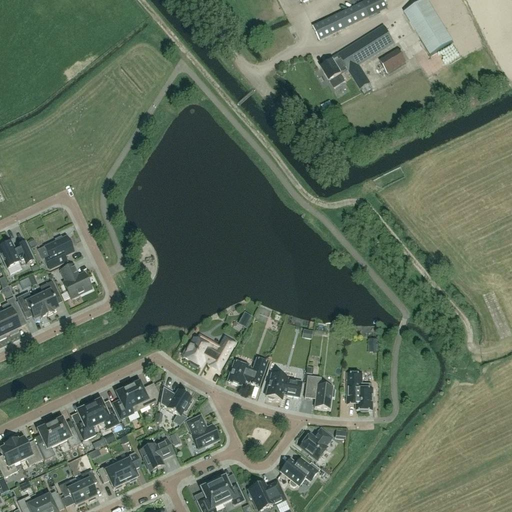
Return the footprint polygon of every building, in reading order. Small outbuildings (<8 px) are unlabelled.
[(381,0),(371,0),(362,4),(312,28),(319,42),(368,19),(386,10),(383,3),(381,0)] [(452,43),(426,1),(404,14),(430,57),(452,43)] [(332,62),(320,69),(329,83),(330,82),(334,89),(344,83),(345,83),(340,76),(347,71),(360,91),(360,90),(369,85),(370,85),(359,67),(394,45),(383,27),(337,56),(338,56),(331,60),(332,62)] [(398,51),(379,62),(387,76),(406,64),(398,51)] [(66,264),(63,258),(73,253),(65,238),(61,240),(60,238),(55,241),(55,243),(44,248),(48,258),(43,260),(49,272),(66,264)] [(24,265),(25,266),(33,262),(24,244),(16,248),(17,249),(13,250),(10,244),(0,248),(0,257),(6,270),(19,264),(20,267),(24,265)] [(63,285),(70,300),(71,299),(73,300),(78,298),(78,296),(90,290),(88,286),(89,284),(87,280),(85,279),(83,275),(77,278),(76,275),(72,266),(60,272),(65,283),(63,285)] [(36,296),(35,296),(46,318),(52,315),(51,313),(57,310),(53,303),(54,301),(59,299),(51,283),(39,288),(43,296),(37,298),(36,296)] [(57,290),(61,299),(67,297),(63,288),(57,290)] [(46,318),(35,296),(30,298),(28,294),(15,300),(23,315),(28,313),(29,314),(33,322),(39,319),(40,321),(46,318)] [(0,315),(0,322),(7,336),(9,335),(10,337),(17,333),(17,332),(19,330),(14,319),(21,316),(13,299),(5,302),(7,305),(1,308),(4,314),(0,315)] [(203,362),(209,365),(208,366),(218,372),(234,344),(224,339),(217,351),(206,344),(205,347),(192,340),(188,349),(186,348),(181,356),(183,357),(182,359),(190,363),(189,365),(197,369),(198,367),(200,369),(203,362)] [(248,383),(247,384),(257,388),(266,364),(256,360),(252,371),(248,370),(249,369),(234,364),(227,383),(242,389),(244,382),(248,383)] [(280,378),(280,376),(279,374),(275,373),(273,374),(272,376),(271,376),(265,398),(266,398),(267,400),(272,401),(273,400),(280,402),(282,395),(285,396),(285,397),(298,399),(301,383),(286,381),(286,380),(280,378)] [(347,375),(347,394),(347,406),(356,406),(356,412),(359,412),(361,414),(366,414),(368,412),(372,412),(372,391),(371,391),(371,387),(370,385),(361,385),(361,376),(347,375)] [(320,379),(306,378),(303,399),(310,400),(311,399),(315,400),(313,409),(329,411),(330,399),(333,399),(334,391),(331,391),(332,389),(319,387),(320,379)] [(127,389),(138,412),(156,404),(157,395),(152,385),(142,390),(138,383),(136,384),(135,383),(128,386),(129,388),(127,389)] [(138,412),(127,389),(124,390),(123,388),(116,392),(117,393),(115,394),(118,402),(112,405),(120,421),(138,412)] [(183,412),(184,413),(189,407),(187,405),(190,400),(177,391),(173,398),(171,396),(172,395),(162,389),(159,405),(166,409),(166,410),(179,418),(183,412)] [(90,406),(88,407),(97,427),(100,425),(104,427),(106,431),(118,425),(111,409),(106,412),(104,411),(99,402),(97,403),(96,401),(89,405),(90,406)] [(97,427),(88,407),(86,408),(85,407),(77,410),(78,412),(76,413),(80,422),(79,424),(75,426),(82,443),(94,437),(92,433),(94,428),(97,427)] [(211,428),(205,431),(199,418),(187,424),(192,437),(191,438),(197,450),(203,447),(204,449),(211,445),(211,444),(217,441),(211,428)] [(49,426),(58,446),(66,442),(70,450),(80,445),(73,428),(67,431),(61,420),(59,421),(59,419),(52,422),(53,424),(49,426)] [(58,446),(49,426),(45,428),(44,426),(37,429),(38,431),(36,432),(41,443),(36,446),(44,462),(54,457),(50,449),(58,446)] [(299,448),(316,462),(326,450),(323,448),(330,440),(320,431),(315,438),(316,438),(314,440),(308,436),(299,448)] [(173,433),(167,435),(171,447),(177,445),(173,433)] [(108,448),(119,444),(116,437),(105,442),(108,448)] [(16,441),(10,444),(19,463),(24,461),(25,461),(28,468),(42,461),(35,447),(27,450),(22,440),(17,443),(16,441)] [(162,458),(163,460),(172,455),(166,442),(153,448),(153,447),(140,453),(149,473),(150,472),(151,473),(156,471),(155,470),(162,467),(159,460),(162,458)] [(19,463),(10,444),(4,447),(4,449),(0,450),(0,453),(4,461),(0,463),(0,473),(3,480),(16,473),(13,466),(19,463)] [(134,454),(114,463),(124,484),(128,483),(129,484),(136,481),(135,480),(137,479),(134,473),(141,470),(139,465),(134,454)] [(75,457),(66,461),(69,467),(78,463),(75,457)] [(300,460),(295,465),(289,460),(279,473),(290,482),(289,484),(289,486),(292,488),(294,488),(296,486),(298,488),(304,480),(309,483),(319,471),(310,465),(309,467),(300,460)] [(124,484),(114,463),(97,472),(102,483),(108,480),(112,490),(114,489),(115,491),(121,488),(120,486),(124,484)] [(77,486),(85,503),(88,502),(88,503),(94,500),(93,499),(96,498),(91,486),(96,484),(91,472),(81,477),(83,483),(77,486)] [(215,482),(212,484),(222,506),(231,501),(233,507),(243,502),(235,485),(230,487),(228,486),(224,478),(222,479),(222,478),(220,478),(216,480),(215,482)] [(85,503),(77,486),(71,489),(68,483),(58,487),(64,499),(69,497),(74,508),(77,507),(78,508),(83,505),(83,504),(85,503)] [(222,506),(212,484),(208,486),(208,485),(206,484),(201,487),(201,489),(199,490),(203,498),(203,500),(196,503),(200,511),(213,511),(213,510),(222,506)] [(256,487),(254,486),(250,488),(249,490),(247,491),(248,494),(247,496),(249,500),(252,501),(257,511),(259,511),(272,506),(273,507),(284,501),(276,484),(265,489),(263,484),(256,487)] [(98,490),(102,500),(110,497),(107,487),(98,490)] [(37,502),(41,511),(55,511),(55,510),(61,507),(55,493),(37,502)] [(41,511),(37,502),(31,504),(28,498),(16,503),(20,511),(41,511)]
